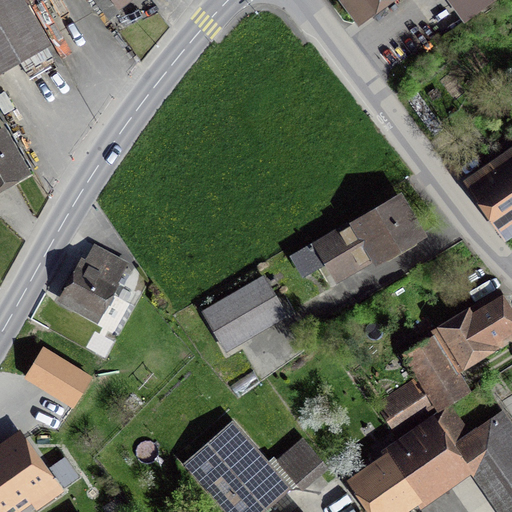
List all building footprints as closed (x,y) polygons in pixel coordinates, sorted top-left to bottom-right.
[(0,0),(0,71),(41,48),(13,0),(0,0)] [(113,0),(94,0),(109,18),(121,9),(113,0)] [(459,0),(469,13),(486,0),(348,0),(361,17),(384,0),(459,0)] [(0,184),(24,171),(0,129),(0,184)] [(511,157),(474,184),(505,230),(511,224),(511,157)] [(303,275),(318,267),(316,263),(324,259),(335,277),(374,254),(378,260),(420,235),(398,198),(317,246),(315,243),(292,257),(303,275)] [(97,318),(126,264),(94,246),(84,264),(81,262),(61,298),(97,318)] [(205,313),(225,348),(284,313),(264,278),(205,313)] [(376,403),(396,433),(437,410),(423,387),(438,377),(436,373),(451,364),(453,368),(511,332),(511,310),(502,294),(405,353),(419,376),(376,403)] [(90,377),(43,348),(26,376),(73,405),(90,377)] [(455,475),(470,465),(502,511),(511,511),(511,426),(504,415),(471,437),(449,405),(417,427),(423,436),(353,486),(371,511),(390,511),(452,470),(455,475)] [(294,479),(279,462),(274,456),(268,461),(232,421),(183,464),(225,511),(257,511),(288,485),(294,479)] [(23,440),(0,455),(0,511),(27,493),(37,507),(59,491),(23,440)] [(279,462),(294,479),(301,487),(325,466),(304,441),(279,462)]
